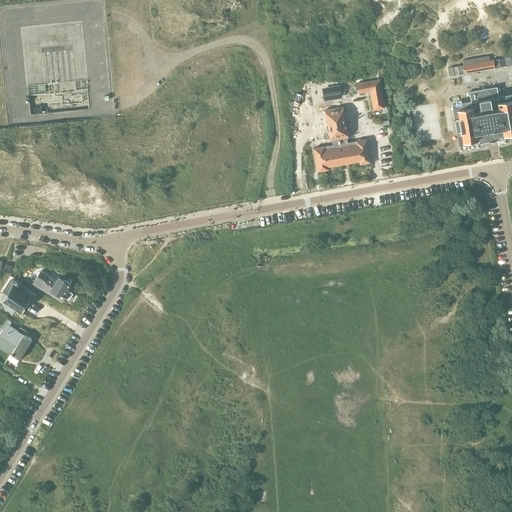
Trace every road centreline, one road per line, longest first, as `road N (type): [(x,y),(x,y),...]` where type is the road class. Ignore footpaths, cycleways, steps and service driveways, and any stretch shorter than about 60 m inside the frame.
road 1 (residential): [(117,238),(497,168)]
road 2 (residential): [(0,476),(119,279),(117,238)]
